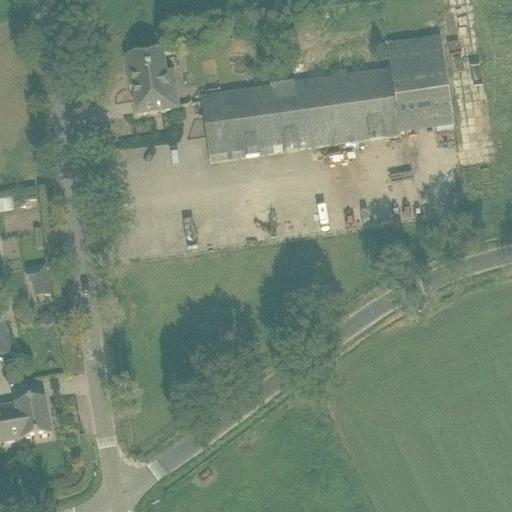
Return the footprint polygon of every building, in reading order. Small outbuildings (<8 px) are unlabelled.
[(125,60),(128,82),(132,81),(137,117),(157,114),(178,111),(173,74),(165,75),(165,74),(162,54),(125,60)] [(390,73),(199,100),(208,166),(400,139),(390,73)] [(36,212),(25,214),(27,228),(39,226),(36,212)] [(47,280),(34,282),(37,299),(49,297),(47,280)] [(0,318),(0,359),(10,357),(3,318),(0,318)] [(0,409),(0,446),(51,438),(44,402),(0,409)]
